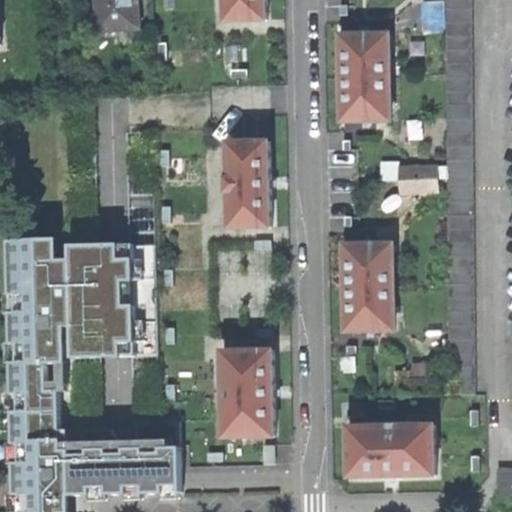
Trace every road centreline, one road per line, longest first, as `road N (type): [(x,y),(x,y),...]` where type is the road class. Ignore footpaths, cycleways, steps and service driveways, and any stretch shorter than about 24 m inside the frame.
road 1 (residential): [(307,0),(314,511)]
road 2 (residential): [(511,442),(511,64)]
